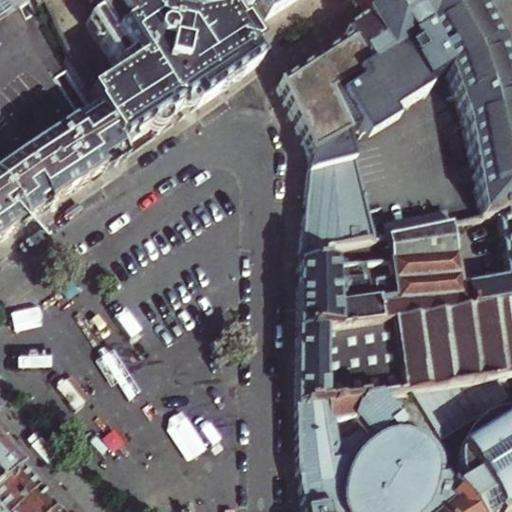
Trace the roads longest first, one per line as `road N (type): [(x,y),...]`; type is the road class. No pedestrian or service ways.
road 1 (residential): [(0,275),(212,131),(251,132),(272,179),(263,511)]
road 2 (residential): [(85,511),(0,421)]
